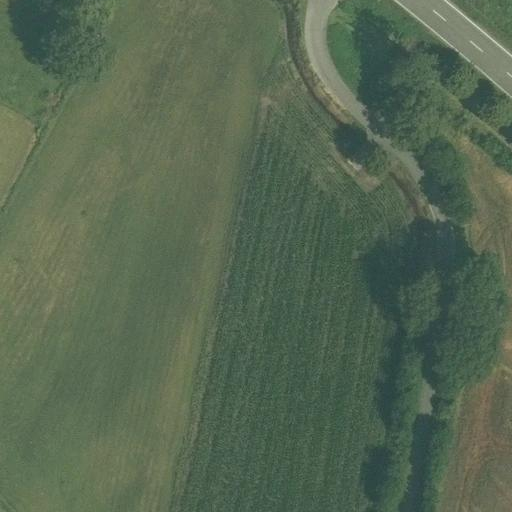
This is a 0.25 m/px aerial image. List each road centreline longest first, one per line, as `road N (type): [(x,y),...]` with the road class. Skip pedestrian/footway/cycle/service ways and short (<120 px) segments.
road 1 (unclassified): [(323,0),(314,28),(328,86),(412,169),(443,236),(442,310),(412,511)]
road 2 (secondary): [(411,0),(511,81)]
